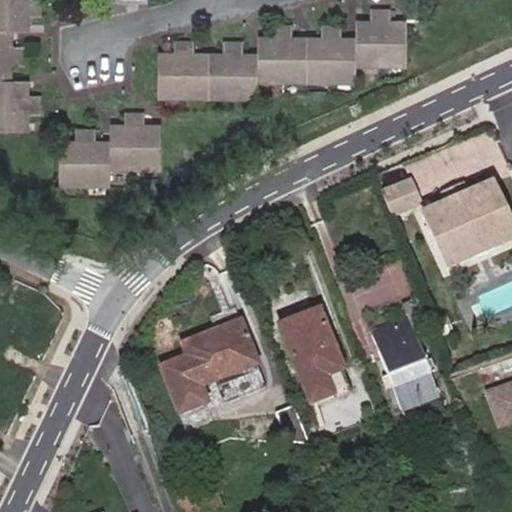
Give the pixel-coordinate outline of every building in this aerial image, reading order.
[(0,0),(0,124),(25,126),(28,110),(36,109),(37,93),(27,92),(28,76),(7,75),(8,61),(19,61),(20,42),(8,41),(10,24),(28,25),(29,8),(40,9),(40,0),(0,0)] [(350,62),(397,64),(399,23),(382,21),(382,10),(368,10),(367,21),(351,21),(351,38),(333,36),(334,26),(319,26),(319,36),(286,35),(285,24),(270,23),(270,34),(252,34),(251,52),(237,52),(238,42),(221,41),(221,51),(189,50),(189,41),(173,40),(173,51),(159,50),(157,89),(250,91),(250,80),(251,75),(349,77),(349,66),(350,62)] [(348,83),(349,77),(251,75),(250,80),(348,83)] [(250,91),(157,89),(157,96),(250,98),(250,91)] [(112,160),(157,162),(159,123),(141,122),(142,108),(126,108),(125,121),(114,120),(113,139),(98,138),(99,128),(81,128),(80,138),(61,137),(61,177),(111,179),(112,166),(112,160)] [(417,207),(409,183),(381,194),(390,219),(417,207)] [(509,227),(490,185),(465,196),(445,205),(422,215),(440,257),(462,248),(468,261),(494,250),(487,237),(509,227)] [(465,196),(462,188),(442,198),(445,205),(465,196)] [(511,241),(511,233),(509,227),(487,237),(494,250),(511,241)] [(446,271),(468,261),(462,248),(440,257),(446,271)] [(398,263),(335,284),(361,360),(375,356),(361,315),(410,298),(398,263)] [(437,397),(414,338),(429,332),(417,300),(400,306),(407,324),(371,338),(400,411),(437,397)] [(341,371),(318,312),(278,328),(309,406),(332,397),(324,379),(341,371)] [(199,389),(256,365),(239,323),(182,346),(186,358),(160,370),(178,415),(205,404),(199,389)] [(266,391),(256,365),(233,375),(244,400),(266,391)] [(511,386),(485,396),(497,429),(511,423),(511,386)] [(196,511),(200,511),(218,505),(212,489),(175,501),(179,511),(196,511)]
